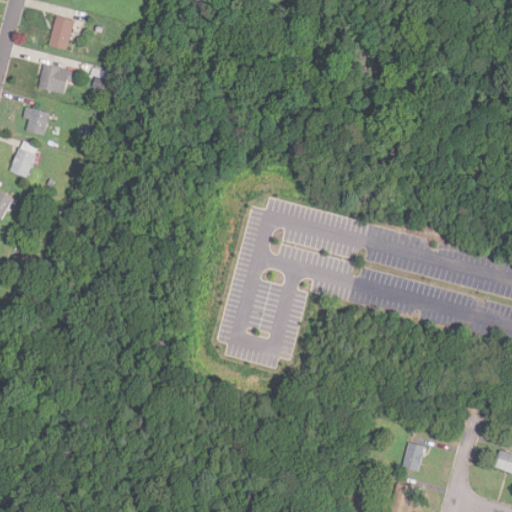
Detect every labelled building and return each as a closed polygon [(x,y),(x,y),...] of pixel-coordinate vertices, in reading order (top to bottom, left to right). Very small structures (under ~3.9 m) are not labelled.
[(68,51),(51,47),(57,18),(74,22),(68,51)] [(67,95),(40,89),(45,66),(76,73),(74,82),(70,81),(67,95)] [(103,79),(97,77),(99,69),(105,71),(103,79)] [(97,79),(107,82),(104,91),(95,88),(97,79)] [(46,136),(27,132),(30,121),(24,120),(27,109),(51,115),(46,136)] [(27,178),(12,172),(22,150),(36,156),(27,178)] [(52,188),(47,185),(51,179),(56,183),(52,188)] [(5,219),(0,216),(0,190),(19,201),(17,205),(13,203),(5,219)] [(17,249),(19,244),(26,248),(24,253),(17,249)] [(427,449),(420,473),(404,469),(410,444),(427,449)] [(511,473),(497,468),(502,452),(511,455),(511,473)] [(392,511),(399,486),(416,491),(410,511),(392,511)]
